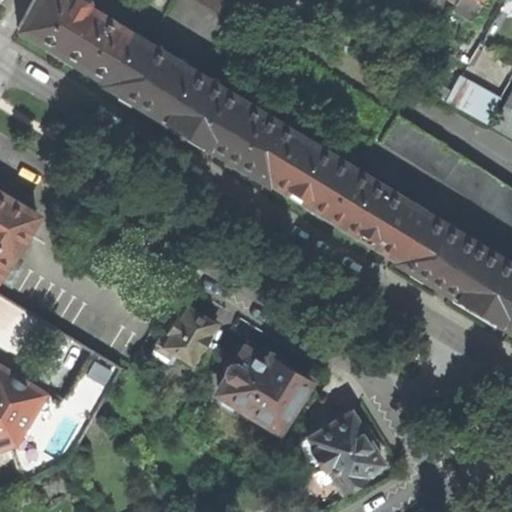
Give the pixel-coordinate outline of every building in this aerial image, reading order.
[(33,0),(17,27),(104,79),(132,32),(115,21),(111,29),(97,20),(102,13),(83,3),(84,0),(33,0)] [(199,0),(230,17),(240,0),(199,0)] [(470,16),(478,0),(455,0),(452,6),(470,16)] [(150,43),(132,32),(104,79),(102,81),(158,115),(188,66),(164,51),(160,58),(146,50),(150,43)] [(188,66),(158,115),(264,180),(265,178),(294,131),(277,120),(273,127),(255,116),(260,109),(223,87),(218,94),(201,83),(206,76),(188,66)] [(461,75),(452,90),(475,103),(469,113),(491,125),(492,124),(505,100),(461,75)] [(511,88),(505,100),(492,124),(511,135),(511,88)] [(452,90),(446,100),(469,113),(475,103),(452,90)] [(397,114),(380,139),(418,164),(435,138),(397,114)] [(294,131),(265,178),(339,222),(368,175),(344,160),(340,167),(332,162),(335,155),(294,131)] [(511,188),(435,138),(418,164),(511,224),(511,188)] [(368,175),(339,222),(396,256),(424,209),(401,195),(397,202),(380,192),(384,185),(368,175)] [(0,269),(9,255),(11,256),(37,214),(0,190),(0,269)] [(394,258),(474,307),(499,265),(491,260),(496,253),(459,230),(454,238),(437,228),(441,220),(424,209),(396,256),(394,258)] [(511,265),(509,271),(499,265),(474,307),(511,329),(511,265)] [(0,348),(14,357),(38,318),(0,296),(0,348)] [(182,301),(153,348),(168,357),(173,350),(185,357),(179,366),(187,371),(198,354),(201,355),(207,346),(204,344),(217,323),(182,301)] [(224,374),(229,377),(219,393),(278,431),(311,379),(247,338),(233,361),(229,361),(227,363),(224,366),(223,370),(224,374)] [(40,390),(0,365),(0,443),(12,439),(40,390)] [(325,466),(341,492),(363,478),(361,475),(366,472),(369,477),(382,469),(378,464),(382,462),(372,445),(376,443),(364,424),(360,427),(350,409),(306,436),(312,447),(309,449),(321,468),(325,466)]
